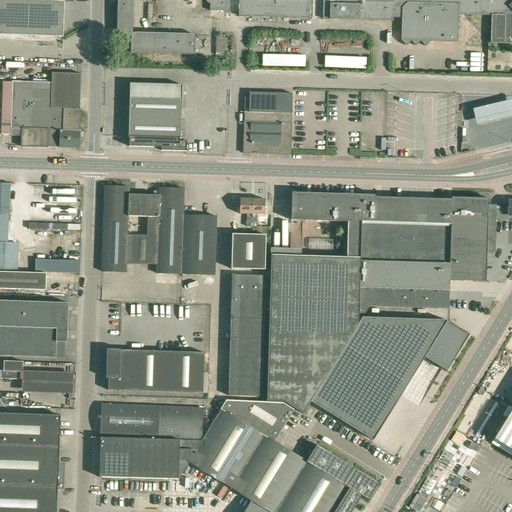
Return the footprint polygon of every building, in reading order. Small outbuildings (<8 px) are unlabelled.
[(0,0),(0,34),(63,37),(64,1),(69,1),(69,0),(0,0)] [(118,0),(118,36),(132,36),(131,53),(195,55),(195,54),(195,42),(195,35),(133,33),(133,0),(118,0)] [(511,0),(205,0),(208,3),(210,3),(210,10),(230,11),(230,0),(239,0),(239,16),(273,17),(273,15),(277,15),(277,17),(311,18),(311,0),(323,0),(323,19),(359,20),(359,14),(363,14),(363,16),(393,17),(393,15),(402,15),(402,17),(401,40),(406,45),(411,41),(416,45),(421,41),(425,46),(430,41),(457,42),(458,14),(491,15),(490,43),(504,43),(504,41),(507,41),(507,43),(511,43),(511,0)] [(13,81),(11,135),(22,136),(22,146),(48,147),(48,146),(60,147),(60,148),(80,148),(80,132),(82,74),(52,73),(52,82),(13,81)] [(1,135),(11,135),(13,81),(3,81),(1,135)] [(131,83),(130,99),(129,137),(130,137),(130,147),(162,148),(162,151),(187,151),(187,141),(181,141),(182,85),(131,83)] [(245,96),(245,112),(244,153),(291,154),(293,94),(250,92),(250,96),(245,96)] [(511,101),(472,111),(476,126),(511,117),(511,101)] [(0,270),(18,271),(18,243),(9,242),(10,184),(0,183),(0,270)] [(127,272),(127,264),(156,265),(156,273),(215,275),(217,216),(184,215),(185,189),(160,188),(160,196),(130,195),(130,187),(105,186),(102,272),(127,272)] [(271,255),(267,400),(284,400),(303,412),(310,401),(373,440),(424,358),(446,371),(469,334),(446,320),(362,317),(367,310),(368,306),(372,195),(351,194),(300,193),(292,193),(291,220),(348,222),(361,222),(360,257),(347,257),(291,255),(291,248),(271,247),(271,255)] [(372,195),(368,306),(448,309),(449,280),(485,281),(486,253),(494,253),(496,205),(487,204),(488,198),(451,197),(451,199),(375,197),(375,195),(372,195)] [(240,214),(247,214),(247,226),(252,226),(253,199),(240,198),(240,214)] [(253,199),(252,226),(257,226),(258,214),(265,214),(266,199),(253,199)] [(323,223),(294,226),(296,241),(303,240),(304,247),(312,246),(311,236),(324,235),(323,223)] [(266,235),(232,234),(231,269),(265,270),(266,235)] [(35,271),(43,272),(79,273),(79,255),(68,255),(68,260),(36,259),(35,271)] [(0,288),(46,290),(46,273),(0,271),(0,288)] [(263,396),(266,275),(232,275),(229,395),(263,396)] [(0,300),(0,355),(64,358),(65,342),(67,342),(68,303),(0,300)] [(195,397),(197,357),(101,353),(99,393),(195,397)] [(24,362),(4,361),(4,371),(0,371),(0,373),(0,378),(20,379),(21,372),(23,372),(24,362)] [(252,500),(284,447),(273,440),(293,408),(295,410),(296,409),(284,402),(227,400),(203,440),(190,462),(252,500)] [(204,408),(103,404),(101,436),(203,439),(203,428),(203,418),(204,408)] [(511,409),(494,439),(511,449),(511,409)] [(0,412),(0,446),(39,448),(59,448),(60,414),(0,412)] [(101,477),(179,480),(190,462),(203,440),(100,437),(100,451),(99,463),(99,477),(101,477)] [(284,447),(252,500),(271,511),(351,511),(362,495),(370,500),(381,483),(317,444),(307,461),(284,447)] [(0,446),(0,486),(42,488),(58,488),(64,488),(64,462),(59,462),(59,448),(39,448),(0,446)] [(0,486),(0,511),(57,511),(58,488),(42,488),(0,486)] [(170,497),(197,497),(197,488),(170,488),(170,497)] [(271,511),(252,500),(244,511),(271,511)] [(116,501),(114,504),(128,509),(129,505),(116,501)]
